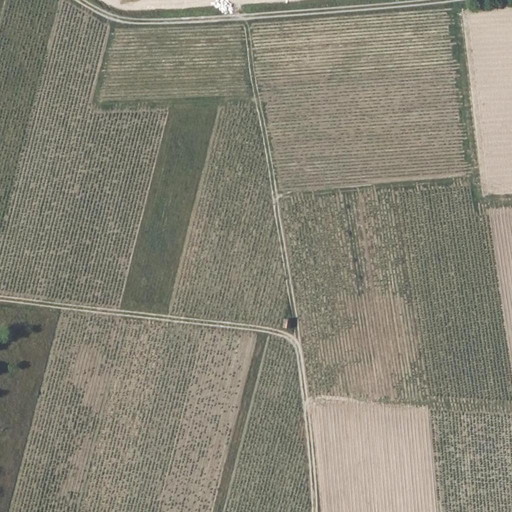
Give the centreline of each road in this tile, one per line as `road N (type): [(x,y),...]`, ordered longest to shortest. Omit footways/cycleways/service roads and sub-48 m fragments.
road 1 (track): [(81,0),(125,21),(430,0)]
road 2 (track): [(295,343),(240,17)]
road 3 (track): [(0,299),(295,343)]
road 4 (track): [(295,343),(311,511)]
